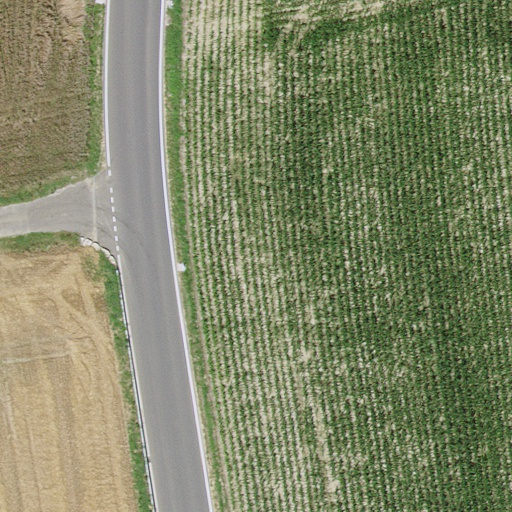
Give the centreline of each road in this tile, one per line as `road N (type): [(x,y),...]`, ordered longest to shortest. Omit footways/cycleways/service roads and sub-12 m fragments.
road 1 (tertiary): [(133,0),(137,190),(185,511)]
road 2 (track): [(0,221),(137,190)]
